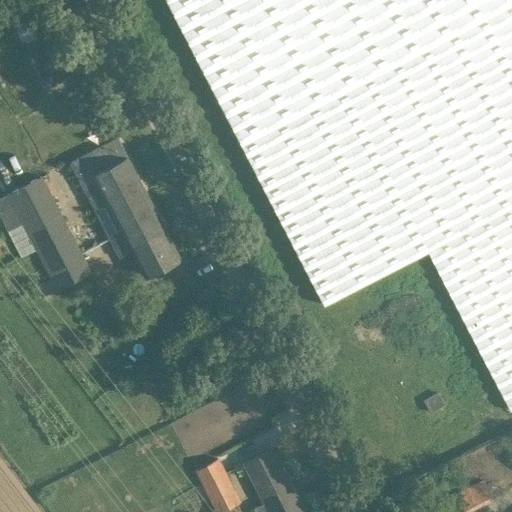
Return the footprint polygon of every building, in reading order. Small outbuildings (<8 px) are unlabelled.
[(511,0),(166,0),(324,304),(428,250),(510,410),(511,408),(511,0)] [(144,276),(181,257),(117,135),(69,161),(117,255),(130,249),(144,276)] [(41,175),(7,193),(0,196),(0,215),(21,256),(36,248),(56,289),(91,272),(41,175)] [(220,300),(211,284),(197,292),(206,307),(220,300)] [(437,390),(422,399),(430,412),(445,403),(437,390)] [(272,447),(243,462),(263,502),(253,507),(255,511),(290,511),(302,506),(272,447)] [(218,459),(195,471),(194,470),(165,485),(175,504),(204,489),(216,511),(239,501),(218,459)] [(464,511),(493,496),(483,476),(454,491),(464,511)]
